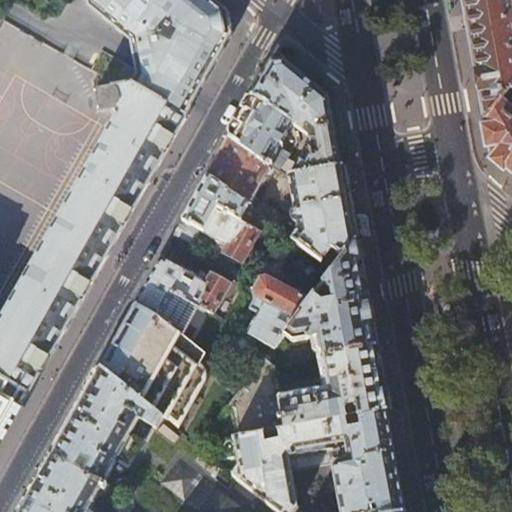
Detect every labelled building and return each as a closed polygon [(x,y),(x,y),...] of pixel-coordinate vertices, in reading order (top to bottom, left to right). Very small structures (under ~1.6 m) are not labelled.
[(87,0),(136,38),(131,42),(138,78),(133,86),(177,114),(188,119),(198,107),(217,73),(234,43),(231,29),(228,19),(204,0),(87,0)] [(465,0),(466,6),(469,19),(487,119),(511,87),(511,21),(508,0),(465,0)] [(253,97),(294,123),(294,124),(294,125),(309,137),(313,152),(306,154),(299,166),(286,158),(279,171),(288,177),(343,168),(337,134),(331,99),(331,98),(323,92),(286,62),(271,64),(262,80),(253,97)] [(0,384),(24,400),(22,396),(28,386),(23,383),(28,376),(34,379),(43,363),(37,359),(70,301),(76,305),(86,288),(79,284),(94,257),(113,227),(119,230),(129,213),(123,210),(138,181),(141,177),(155,152),(162,155),(171,139),(166,136),(169,128),(174,131),(180,121),(174,118),(177,114),(133,86),(93,89),(96,120),(117,119),(0,320),(0,384)] [(511,87),(487,119),(494,158),(500,163),(511,173),(511,87)] [(280,147),(294,123),(253,97),(241,118),(230,138),(269,165),(279,171),(286,158),(289,153),(280,147)] [(265,172),(269,165),(230,138),(227,142),(207,178),(257,214),(262,205),(252,197),(265,172)] [(275,178),(279,171),(269,165),(265,172),(275,178)] [(349,201),(343,168),(288,177),(294,210),(293,211),(292,214),(292,217),(292,219),(294,222),(295,223),(297,224),(298,232),(292,241),(325,265),(333,271),(357,241),(353,221),(352,214),(349,201)] [(265,220),(257,214),(207,178),(194,201),(183,220),(203,233),(217,208),(259,231),(265,220)] [(262,205),(257,214),(265,220),(277,229),(284,220),(264,205),(262,205)] [(242,263),(259,231),(217,208),(203,233),(203,234),(228,246),(224,253),(242,263)] [(203,234),(203,233),(183,220),(175,236),(176,237),(177,236),(196,246),(203,234)] [(368,306),(357,241),(333,271),(315,295),(311,300),(284,335),(294,342),(315,339),(318,358),(376,348),(370,317),(368,306)] [(137,303),(115,341),(100,368),(165,421),(178,431),(206,382),(207,380),(208,377),(208,374),(207,371),(206,368),(205,366),(203,363),(200,361),(205,352),(189,339),(194,327),(189,325),(198,306),(171,291),(181,272),(161,260),(147,285),(146,287),(137,303)] [(333,271),(325,265),(307,289),(315,295),(333,271)] [(171,291),(198,306),(213,314),(230,285),(212,275),(207,283),(183,270),(181,272),(171,291)] [(284,335),(311,300),(266,277),(260,279),(256,278),(253,279),(249,287),(250,289),(253,291),(256,299),(251,309),(259,313),(248,333),(275,347),(284,335)] [(382,380),(376,348),(318,358),(324,391),(318,392),(314,390),(280,396),(274,365),(266,359),(231,405),(236,409),(242,438),(284,430),(387,411),(382,380)] [(165,421),(100,368),(87,391),(49,459),(24,503),(18,511),(87,511),(116,464),(134,434),(148,441),(156,429),(159,430),(165,421)] [(0,448),(5,439),(24,400),(0,384),(0,448)] [(394,445),(387,411),(284,430),(292,472),(299,470),(297,458),(342,449),(344,462),(331,464),(340,511),(405,511),(396,457),(394,445)] [(292,472),(284,430),(242,438),(233,440),(238,469),(235,477),(252,490),(266,488),(269,504),(277,511),(279,511),(301,511),(298,509),(292,472)] [(129,471),(148,441),(134,434),(116,464),(129,471)] [(297,458),(299,470),(331,464),(344,462),(342,449),(297,458)]
